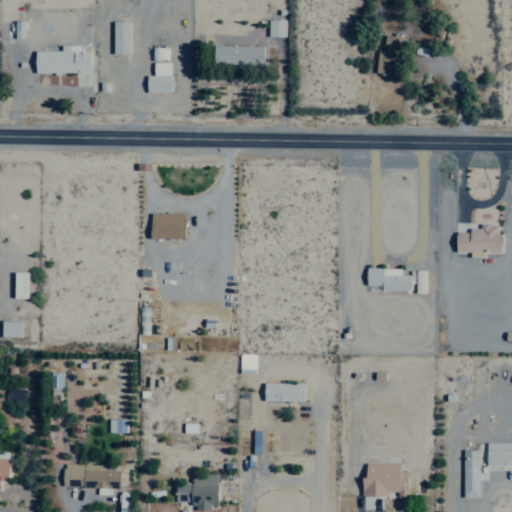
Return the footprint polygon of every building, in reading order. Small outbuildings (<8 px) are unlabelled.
[(284,36),(283,20),(266,20),(266,37),(284,36)] [(128,21),(110,21),(111,54),(129,53),(128,21)] [(398,35),(382,35),(382,50),(375,50),(374,75),(397,75),(398,35)] [(33,73),(88,72),(87,45),(59,46),(59,50),(32,51),(33,73)] [(261,64),(261,46),(216,45),(216,63),(261,64)] [(149,60),(163,60),(163,47),(149,47),(149,60)] [(168,62),(151,62),(152,75),(144,75),(144,93),(168,93),(168,62)] [(182,239),(183,213),(149,212),(148,238),(182,239)] [(498,252),(498,234),(495,234),(495,224),(477,224),(477,231),(453,231),(453,252),(468,252),(468,257),(482,257),(482,252),(498,252)] [(408,291),(408,275),(399,275),(399,268),(364,267),(364,285),(379,285),(379,290),(408,291)] [(413,293),(423,293),(423,270),(413,270),(413,293)] [(11,298),(25,298),(26,272),(12,272),(11,298)] [(0,336),(18,336),(18,321),(0,320),(0,336)] [(261,400),(302,401),(302,384),(261,383),(261,400)] [(23,389),(5,390),(5,401),(24,400),(23,389)] [(123,433),(124,419),(106,419),(106,432),(123,433)] [(258,431),(250,430),(250,453),(258,453),(258,431)] [(484,465),(511,465),(511,442),(485,442),(484,465)] [(477,450),(461,450),(461,497),(477,497),(477,450)] [(359,495),(396,495),(396,496),(405,496),(405,471),(398,471),(397,463),(363,463),(363,477),(359,477),(359,495)] [(60,486),(94,487),(94,494),(109,495),(109,488),(117,488),(118,470),(98,470),(98,465),(61,464),(60,486)] [(173,502),(194,503),(194,508),(215,508),(216,475),(190,474),(189,483),(173,483),(173,502)]
